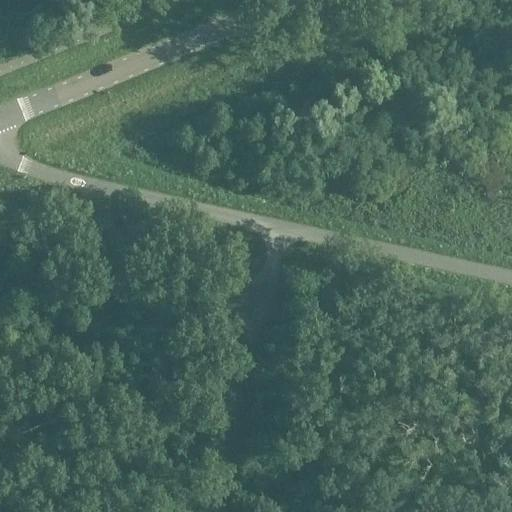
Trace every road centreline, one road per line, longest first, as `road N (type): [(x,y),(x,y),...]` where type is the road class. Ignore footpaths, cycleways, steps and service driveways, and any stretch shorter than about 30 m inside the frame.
road 1 (unclassified): [(511,280),(49,175),(0,157)]
road 2 (tertiary): [(288,0),(0,116)]
road 3 (track): [(273,257),(214,511)]
